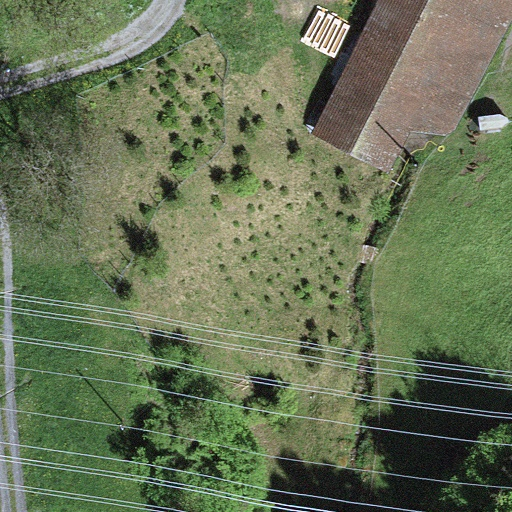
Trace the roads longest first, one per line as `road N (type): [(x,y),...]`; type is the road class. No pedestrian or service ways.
road 1 (track): [(20,511),(0,248)]
road 2 (track): [(164,0),(150,37),(0,89)]
